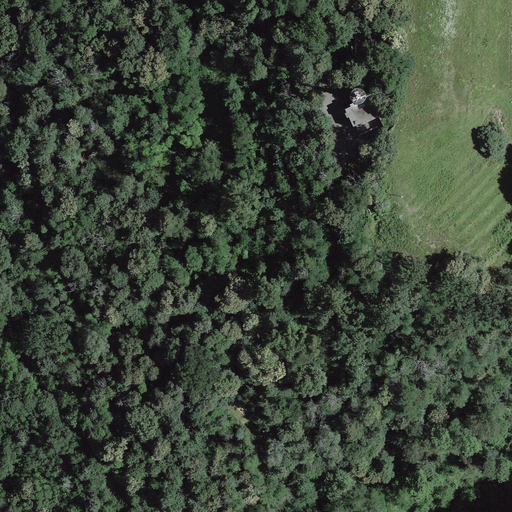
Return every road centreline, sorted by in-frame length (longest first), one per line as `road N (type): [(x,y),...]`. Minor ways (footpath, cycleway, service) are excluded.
road 1 (track): [(93,0),(101,27),(68,184),(66,251)]
road 2 (track): [(66,251),(129,456),(121,472),(110,471)]
road 3 (track): [(110,471),(0,326)]
road 4 (track): [(279,0),(336,110)]
